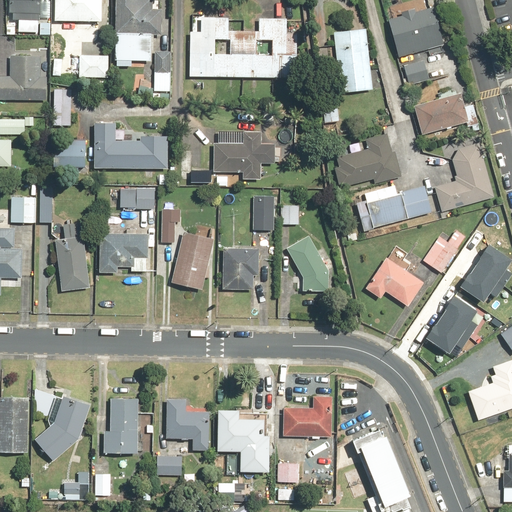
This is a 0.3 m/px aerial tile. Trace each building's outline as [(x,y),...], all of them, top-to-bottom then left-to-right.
[(12,0),(12,13),(15,13),(15,20),(23,21),(23,23),(30,23),(30,21),(41,21),(41,15),(47,15),(47,0),(12,0)] [(58,0),(58,22),(104,24),(104,0),(58,0)] [(117,0),(116,61),(155,62),(155,75),(171,76),(171,53),(163,52),(164,10),(157,10),(157,0),(117,0)] [(405,16),(391,20),(401,57),(448,45),(438,8),(421,12),(420,8),(404,13),(405,16)] [(201,36),(190,35),(189,81),(296,84),(297,37),(287,37),(288,23),(260,22),(259,35),(229,34),(229,22),(202,21),(201,36)] [(370,30),(336,33),(341,93),(375,90),(370,30)] [(110,78),(111,57),(82,55),(81,77),(110,78)] [(0,76),(0,100),(49,103),(50,78),(42,78),(42,58),(12,56),(11,77),(0,76)] [(431,81),(426,60),(405,65),(410,86),(431,81)] [(161,80),(141,78),(140,95),(159,97),(161,80)] [(56,90),(55,126),(72,127),(74,91),(56,90)] [(441,100),(417,106),(425,136),(480,121),(476,105),(467,107),(463,90),(440,96),(441,100)] [(341,121),(339,103),(326,104),(328,123),(341,121)] [(26,119),(0,119),(0,134),(26,135),(26,119)] [(119,123),(98,122),(96,168),(170,169),(171,136),(143,135),(142,141),(119,140),(119,123)] [(401,151),(396,124),(383,126),(385,134),(368,138),(370,149),(338,155),(341,167),(338,167),(341,186),(375,180),(375,183),(404,178),(399,152),(401,151)] [(245,143),(216,142),(215,172),(245,173),(245,179),(264,180),(265,164),(279,164),(280,145),(264,144),(265,132),(246,131),(245,143)] [(0,167),(14,167),(15,139),(0,138),(0,167)] [(88,168),(88,140),(57,139),(56,167),(88,168)] [(459,150),(455,158),(458,180),(435,186),(442,213),(497,198),(483,143),(459,150)] [(203,152),(183,151),(181,178),(201,179),(203,152)] [(358,202),(366,231),(434,213),(427,186),(401,193),(398,185),(368,193),(369,199),(358,202)] [(54,188),(43,187),(42,223),(54,223),(54,188)] [(139,189),(122,189),(121,207),(156,208),(157,188),(139,187),(139,189)] [(276,196),(255,196),(255,230),(276,230),(276,196)] [(37,198),(13,197),(12,222),(36,223),(37,198)] [(166,209),(164,209),(163,242),(177,243),(178,223),(184,223),(184,209),(174,209),(175,204),(166,203),(166,209)] [(301,204),(283,204),(283,224),(300,224),(301,204)] [(65,224),(66,237),(58,238),(64,291),(92,288),(84,222),(65,224)] [(18,227),(0,226),(0,294),(3,295),(4,277),(24,278),(25,250),(5,250),(5,248),(17,248),(18,227)] [(450,242),(441,236),(424,260),(444,273),(469,237),(458,230),(450,242)] [(151,234),(103,233),(102,272),(121,273),(121,267),(132,268),(132,271),(148,271),(148,259),(150,259),(151,234)] [(187,233),(174,280),(205,288),(218,241),(187,233)] [(306,291),(328,291),(328,265),(311,235),(289,248),(306,277),(306,291)] [(509,259),(488,245),(475,265),(504,284),(511,271),(504,266),(509,259)] [(261,248),(226,247),(225,289),(256,290),(256,275),(260,275),(261,248)] [(390,258),(389,257),(372,281),(373,281),(369,288),(384,298),(388,292),(410,307),(426,283),(413,274),(417,267),(406,259),(409,254),(398,247),(390,258)] [(475,265),(462,285),(483,299),(488,292),(495,297),(504,284),(475,265)] [(475,309),(454,296),(441,315),(470,334),(478,321),(471,316),(475,309)] [(441,315),(428,335),(449,349),(454,342),(462,347),(470,334),(441,315)] [(511,326),(503,333),(511,345),(511,326)] [(511,407),(511,360),(496,366),(499,374),(493,377),(495,383),(471,391),(480,419),(511,407)] [(31,396),(1,395),(0,432),(0,451),(30,452),(31,396)] [(93,405),(66,395),(65,399),(59,397),(51,416),(57,423),(38,438),(57,460),(80,440),(93,405)] [(315,408),(287,407),(286,433),(334,435),(336,397),(316,396),(315,408)] [(141,454),(141,397),(112,397),(112,430),(106,430),(107,454),(141,454)] [(190,400),(170,399),(169,438),(194,439),(194,450),(211,450),(212,410),(190,409),(190,400)] [(243,410),(222,410),(220,451),(243,452),(242,472),(272,473),(273,437),(268,437),(268,420),(243,419),(243,410)] [(408,497),(385,433),(353,444),(377,508),(408,497)] [(185,456),(160,455),(159,474),(184,475),(185,456)] [(301,464),(280,463),(279,482),(300,483),(301,464)] [(113,474),(96,473),(95,495),(112,496),(113,474)] [(250,511),(245,503),(230,511),(250,511)]
